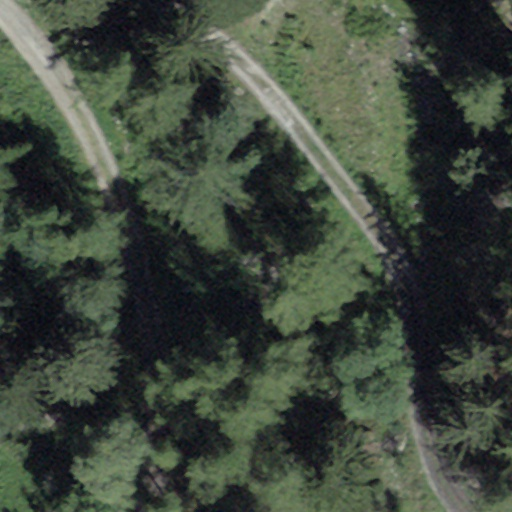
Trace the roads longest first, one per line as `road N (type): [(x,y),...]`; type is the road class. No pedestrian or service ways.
road 1 (track): [(152,0),(301,113),(400,270),(438,479),(481,511)]
road 2 (track): [(155,511),(135,268),(21,25),(0,6)]
